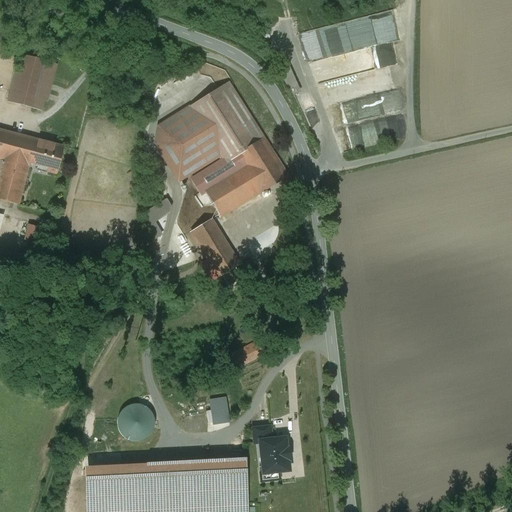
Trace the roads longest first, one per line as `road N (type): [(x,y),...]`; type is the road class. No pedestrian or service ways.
road 1 (tertiary): [(351,511),(310,172)]
road 2 (tertiary): [(310,172),(277,97),(249,63),(91,0)]
road 3 (track): [(39,511),(83,348),(73,270),(56,227)]
road 4 (unclassified): [(511,127),(310,172)]
road 5 (unknown): [(408,150),(413,0)]
